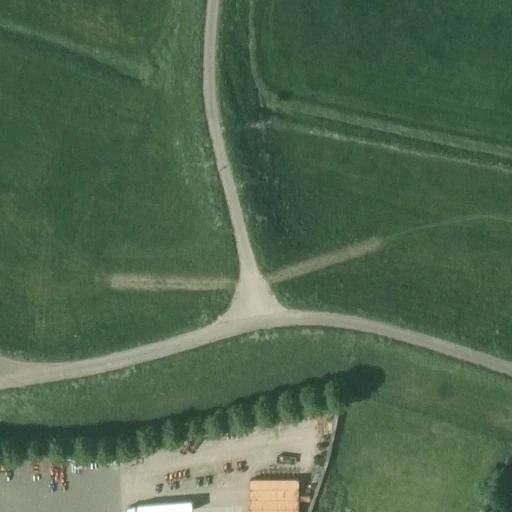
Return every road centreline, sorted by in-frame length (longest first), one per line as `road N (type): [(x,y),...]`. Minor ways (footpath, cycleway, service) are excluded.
road 1 (unclassified): [(258,323),(211,100),(214,0)]
road 2 (unclassified): [(511,371),(339,322),(258,323)]
road 3 (unclassified): [(23,379),(258,323)]
